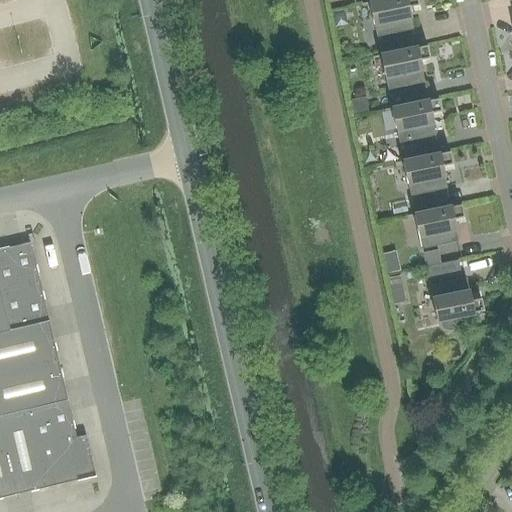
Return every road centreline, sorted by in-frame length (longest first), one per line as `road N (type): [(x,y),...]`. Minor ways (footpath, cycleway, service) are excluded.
road 1 (secondary): [(269,511),(184,156)]
road 2 (unclassified): [(60,185),(129,511)]
road 3 (residential): [(511,224),(461,0)]
road 4 (secondary): [(184,156),(148,0)]
road 5 (unclassified): [(60,185),(184,156)]
